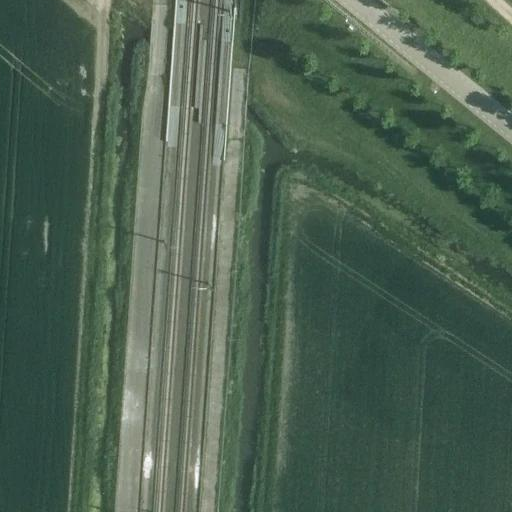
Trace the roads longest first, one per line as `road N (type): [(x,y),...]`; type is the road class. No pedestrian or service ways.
road 1 (track): [(234,139),(210,511)]
road 2 (tertiary): [(511,130),(351,0)]
